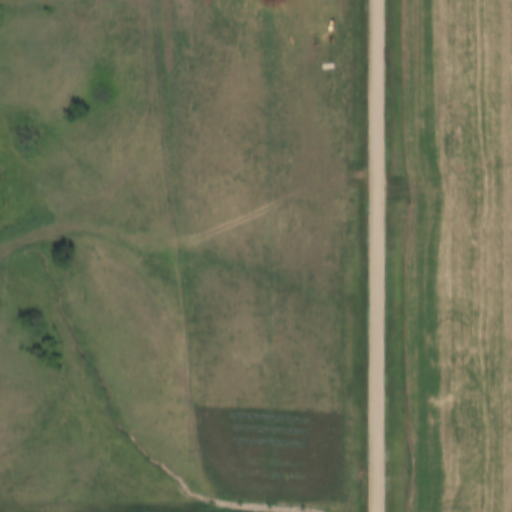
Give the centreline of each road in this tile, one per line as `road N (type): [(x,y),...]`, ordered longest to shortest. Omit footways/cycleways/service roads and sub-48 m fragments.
road 1 (residential): [(374,511),(375,0)]
road 2 (track): [(0,246),(40,228),(76,225),(153,249),(175,246),(302,177),(375,171)]
